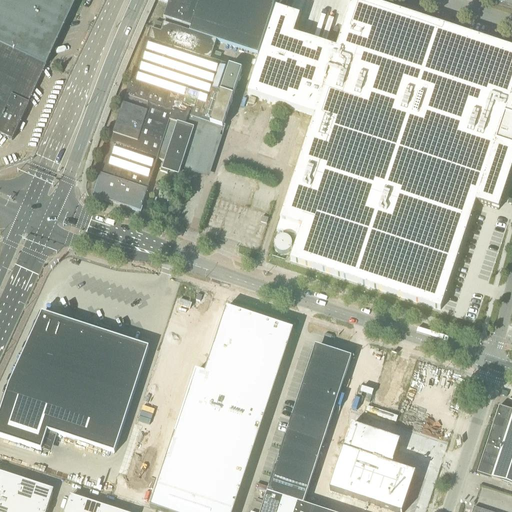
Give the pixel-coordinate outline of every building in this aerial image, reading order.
[(0,0),(0,135),(13,141),(29,105),(28,104),(46,66),(46,67),(77,0),(0,0)] [(276,8),(247,94),(314,116),(276,231),(297,238),(290,261),(440,310),(475,203),(498,211),(511,168),(511,49),(361,0),(352,0),(336,49),(293,35),(299,16),(276,8)] [(153,28),(160,30),(162,24),(155,22),(153,28)] [(179,423),(151,509),(158,511),(160,511),(234,511),(267,413),(250,408),(277,326),(217,307),(194,376),(195,376),(180,423),(179,423)] [(9,386),(0,413),(0,437),(42,451),(48,432),(115,454),(149,348),(42,314),(9,386)] [(351,358),(349,357),(348,359),(336,355),(337,353),(330,351),(330,353),(317,348),(307,378),(305,377),(293,415),(329,427),(351,358)] [(361,367),(348,405),(426,431),(439,394),(361,367)] [(511,411),(499,408),(478,474),(511,485),(511,411)] [(329,427),(293,415),(288,431),(324,442),(329,427)] [(352,426),(330,491),(392,511),(404,511),(416,474),(388,465),(396,440),(352,426)] [(324,442),(288,431),(283,446),(319,458),(324,442)] [(319,458),(283,446),(278,461),(314,473),(319,458)] [(314,473),(278,461),(273,476),(309,488),(314,473)] [(6,474),(0,491),(0,494),(15,499),(22,480),(21,479),(20,480),(15,478),(15,477),(13,477),(12,477),(7,475),(6,474)] [(268,492),(283,497),(298,502),(304,504),(309,488),(273,476),(268,492)] [(22,480),(15,499),(31,505),(38,485),(36,485),(31,483),(29,482),(28,482),(23,480),(22,480)] [(38,485),(31,505),(48,510),(48,509),(50,502),(51,502),(51,499),(53,494),(51,490),(47,488),(44,487),(39,486),(39,485),(38,485)] [(261,511),(278,511),(283,497),(268,492),(261,511)] [(0,511),(11,511),(15,499),(0,494),(0,511)] [(83,511),(87,501),(85,501),(80,499),(77,498),(73,497),(69,499),(67,505),(66,507),(67,507),(64,511),(83,511)] [(278,511),(294,511),(298,502),(283,497),(278,511)] [(15,499),(11,511),(47,511),(48,511),(48,510),(31,505),(15,499)] [(87,501),(83,511),(100,511),(103,506),(101,506),(96,504),(93,503),(88,502),(88,501),(87,501)] [(298,502),(294,511),(311,511),(313,508),(303,505),(304,504),(298,502)]
